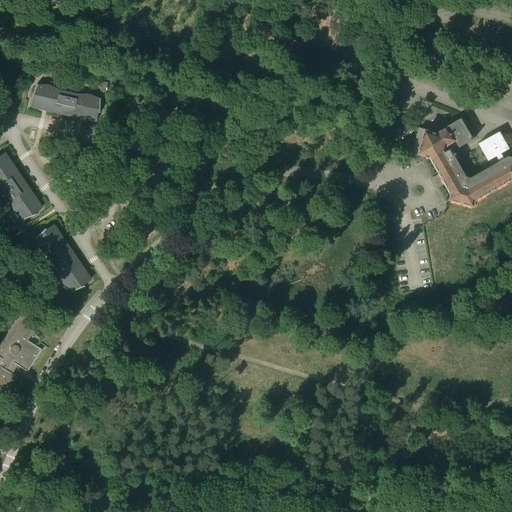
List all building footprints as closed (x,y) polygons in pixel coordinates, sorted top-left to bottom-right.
[(346,32),(315,61),(323,69),(353,39),(346,32)] [(36,66),(32,75),(38,77),(42,69),(36,66)] [(46,72),(43,81),(51,83),(54,74),(46,72)] [(511,80),(502,76),(491,102),(511,111),(511,80)] [(32,98),(30,106),(95,120),(97,112),(98,112),(99,98),(98,98),(98,99),(87,99),(77,94),(58,90),(46,89),(36,85),(37,84),(36,84),(31,97),(32,98)] [(413,150),(412,153),(431,158),(441,176),(438,177),(432,181),(435,187),(442,183),(444,182),(451,194),(450,200),(474,207),(475,201),(511,180),(511,157),(509,157),(505,159),(501,153),(509,148),(500,132),(479,143),(488,160),(497,155),(500,162),(471,178),(466,177),(457,161),(462,158),(461,157),(456,148),(459,146),(464,143),(467,142),(472,139),(475,138),(474,136),(471,137),(464,124),(461,119),(456,122),(438,133),(420,129),(419,129),(419,131),(417,138),(415,143),(413,150)] [(205,152),(191,169),(199,175),(213,159),(205,152)] [(0,186),(9,201),(10,200),(18,209),(22,219),(21,219),(22,220),(35,214),(34,213),(41,208),(3,153),(0,154),(0,186)] [(13,224),(4,228),(7,234),(16,230),(13,224)] [(44,228),(34,238),(35,239),(35,238),(43,246),(48,256),(58,272),(59,272),(67,280),(71,290),(70,291),(71,291),(84,285),(83,284),(90,280),(52,225),(45,229),(44,228)] [(23,240),(16,247),(20,251),(27,245),(23,240)] [(61,296),(52,300),(55,306),(64,302),(61,296)] [(0,387),(8,392),(18,377),(13,374),(15,371),(18,366),(27,372),(36,359),(42,349),(28,340),(39,323),(31,318),(31,319),(28,318),(29,317),(26,314),(21,311),(0,344),(0,387)]
